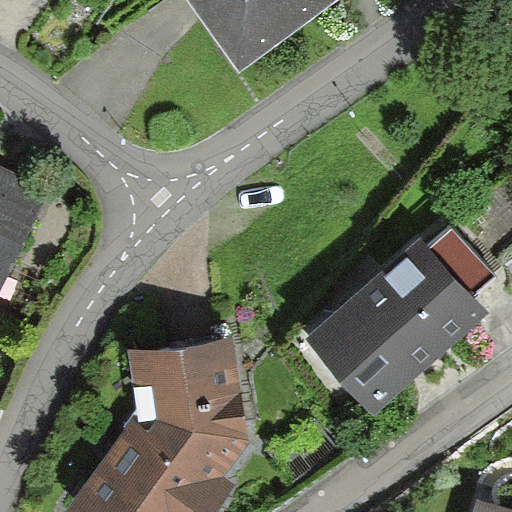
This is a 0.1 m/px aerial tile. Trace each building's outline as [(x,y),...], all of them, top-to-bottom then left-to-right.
[(301,0),(204,0),(235,46),(301,0)] [(0,257),(39,180),(0,160),(0,257)] [(450,202),(422,223),(464,276),(492,254),(450,202)] [(464,276),(422,223),(311,312),(366,381),(478,293),(464,276)] [(127,325),(139,393),(70,485),(106,511),(195,511),(223,476),(211,466),(244,423),(228,313),(127,325)] [(511,511),(511,500),(479,492),(473,511),(511,511)]
